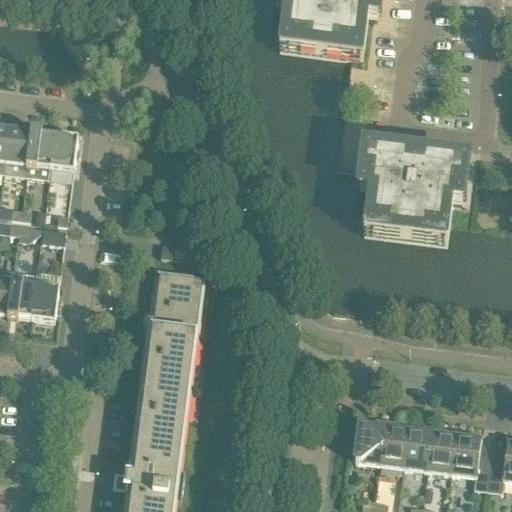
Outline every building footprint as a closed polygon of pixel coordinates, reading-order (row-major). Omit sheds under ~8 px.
[(286,0),(279,55),(300,57),(351,64),(362,65),(370,3),(380,5),(380,0),(286,0)] [(0,178),(4,179),(9,134),(0,132),(0,178)] [(4,179),(26,182),(32,134),(31,134),(31,136),(9,134),(4,179)] [(32,134),(26,182),(49,185),(50,174),(55,139),(42,138),(42,136),(32,134)] [(78,142),(55,139),(50,174),(74,177),(78,142)] [(365,154),(362,177),(372,178),(364,239),(447,250),(455,188),(464,189),(466,172),(467,167),(425,162),(424,167),(417,166),(418,161),(365,154)] [(11,225),(21,226),(22,216),(13,215),(11,225)] [(22,216),(21,226),(30,227),(32,218),(22,216)] [(59,221),(57,230),(67,232),(68,222),(59,221)] [(9,240),(19,241),(20,232),(11,231),(9,240)] [(43,235),(20,232),(19,241),(18,247),(29,248),(42,239),(43,235)] [(42,248),(64,251),(66,238),(44,235),(42,248)] [(160,263),(184,266),(186,255),(162,252),(160,263)] [(18,322),(31,324),(35,290),(36,282),(33,281),(34,280),(17,278),(17,279),(14,279),(13,285),(8,323),(18,324),(18,322)] [(136,474),(130,474),(126,503),(132,504),(130,511),(174,511),(175,509),(181,510),(185,480),(179,480),(203,287),(160,282),(136,474)] [(7,323),(8,323),(13,285),(12,285),(12,287),(0,285),(0,320),(7,321),(7,323)] [(35,290),(31,324),(55,327),(59,292),(35,290)] [(355,469),(380,472),(386,427),(376,426),(375,431),(360,429),(355,469)] [(380,472),(404,475),(409,435),(395,433),(396,428),(386,427),(380,472)] [(404,475),(428,478),(434,433),(424,432),(423,437),(409,435),(404,475)] [(428,478),(452,481),(457,441),(443,439),(443,434),(434,433),(428,478)] [(474,496),(488,497),(492,466),(479,464),(482,444),(457,441),(452,481),(475,484),(474,496)] [(504,487),(511,488),(511,447),(507,447),(505,467),(492,466),(488,497),(502,499),(504,487)]
